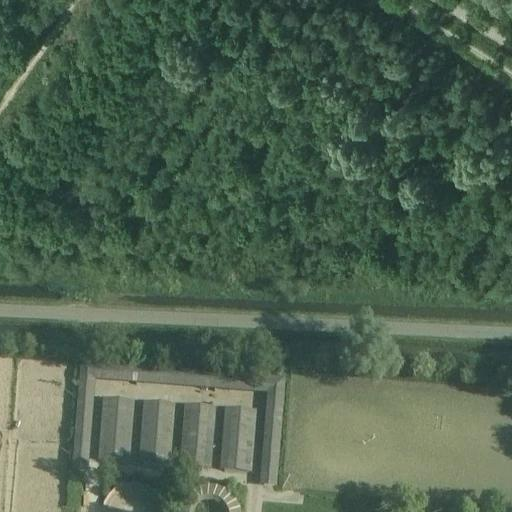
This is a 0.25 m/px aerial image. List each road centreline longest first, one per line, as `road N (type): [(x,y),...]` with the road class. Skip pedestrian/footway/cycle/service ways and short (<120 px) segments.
road 1 (unclassified): [(511,334),(0,312)]
road 2 (unknown): [(511,76),(396,0)]
road 3 (unknown): [(0,106),(78,0)]
